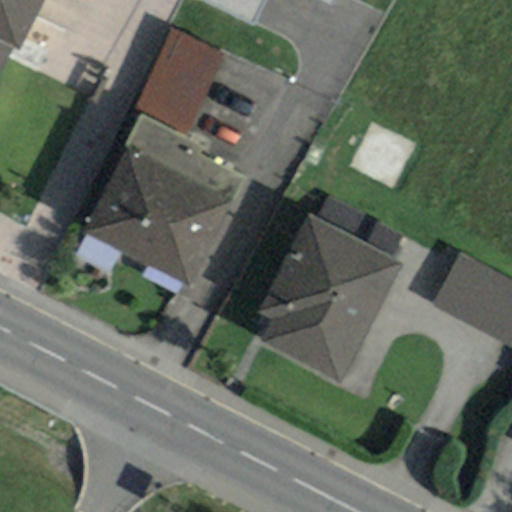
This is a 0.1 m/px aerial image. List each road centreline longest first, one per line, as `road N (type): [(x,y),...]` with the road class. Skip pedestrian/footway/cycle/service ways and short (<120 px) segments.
road 1 (primary): [(352,511),(146,404)]
road 2 (primary): [(146,404),(0,327)]
